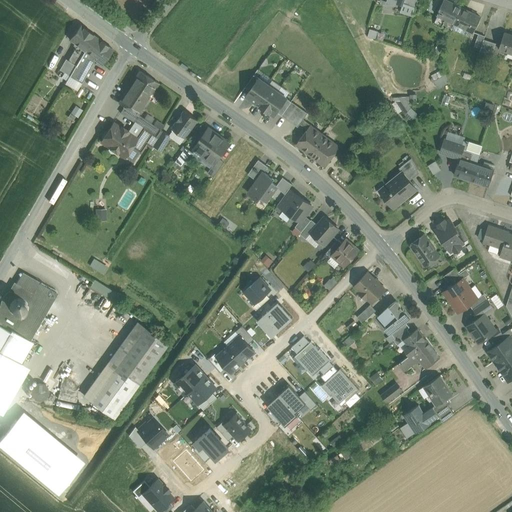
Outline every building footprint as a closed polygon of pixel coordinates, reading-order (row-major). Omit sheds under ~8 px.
[(431,0),(427,9),(433,12),(439,0),(431,0)] [(446,0),(443,0),(437,14),(434,22),(442,26),(446,19),(455,23),(462,8),(446,0)] [(480,17),(462,8),(455,23),(452,29),(465,35),(468,30),(472,32),(480,17)] [(96,36),(80,25),(69,40),(74,44),(73,45),(77,48),(78,47),(80,48),(77,52),(74,50),(68,60),(68,61),(76,66),(84,51),(95,36),(96,36)] [(369,28),(367,36),(375,38),(376,30),(369,28)] [(511,35),(504,33),(499,49),(511,53),(511,35)] [(485,36),(478,34),(474,46),(481,48),(480,48),(485,36)] [(96,36),(95,36),(84,51),(95,60),(101,64),(112,49),(96,36)] [(494,47),(487,45),(484,55),(491,57),(494,47)] [(70,76),(69,76),(82,83),(95,60),(84,51),(70,76)] [(68,60),(66,59),(59,70),(70,76),(76,66),(68,61),(68,60)] [(139,71),(118,103),(124,107),(137,115),(138,115),(148,98),(153,90),(157,82),(139,71)] [(254,75),(245,87),(250,91),(259,79),(254,75)] [(434,81),(438,89),(448,83),(444,76),(434,81)] [(250,91),(246,96),(256,103),(268,86),(259,79),(250,91)] [(49,85),(60,92),(63,87),(51,81),(49,85)] [(268,86),(256,103),(265,110),(277,92),(268,86)] [(153,90),(148,98),(155,103),(160,95),(153,90)] [(277,92),(265,110),(273,116),(276,112),(286,98),(277,92)] [(393,96),(394,112),(404,112),(405,119),(412,119),(411,95),(393,96)] [(286,98),(276,112),(281,116),(291,102),(286,98)] [(291,102),(281,116),(287,120),(297,106),(291,102)] [(75,104),(68,116),(74,120),(81,108),(75,104)] [(297,106),(287,120),(292,123),(302,109),(297,106)] [(120,113),(133,121),(137,115),(124,107),(120,113)] [(302,109),(292,123),(298,127),(303,119),(307,113),(302,109)] [(184,111),(171,128),(174,130),(185,138),(198,120),(184,111)] [(162,131),(138,115),(137,115),(133,121),(158,138),(162,131)] [(312,126),(303,119),(300,124),(308,130),(296,145),(308,153),(322,134),(311,127),(312,126)] [(133,121),(143,128),(136,138),(136,139),(131,147),(140,153),(146,144),(151,148),(152,146),(153,146),(158,138),(133,121)] [(128,131),(122,127),(121,128),(113,123),(108,131),(104,132),(101,136),(102,140),(101,141),(124,157),(131,147),(136,139),(136,138),(127,132),(128,131)] [(442,123),(440,130),(450,133),(452,126),(442,123)] [(208,128),(193,149),(204,156),(219,136),(208,128)] [(174,130),(170,136),(181,144),(185,138),(174,130)] [(170,136),(162,131),(158,138),(153,146),(161,151),(170,136)] [(338,147),(322,134),(308,153),(325,166),(338,147)] [(219,136),(204,156),(214,164),(218,159),(229,143),(219,136)] [(464,145),(445,139),(440,152),(459,158),(460,157),(477,163),(480,154),(463,148),(464,145)] [(185,148),(175,162),(182,167),(193,153),(185,148)] [(477,163),(460,157),(459,158),(454,175),(471,181),(477,163)] [(214,164),(207,173),(213,177),(224,163),(218,159),(214,164)] [(411,159),(399,168),(402,173),(403,172),(409,180),(418,173),(411,159)] [(258,160),(248,174),(257,181),(263,172),(264,172),(268,167),(258,160)] [(435,160),(428,165),(433,173),(440,169),(435,160)] [(494,168),(477,163),(471,181),(488,186),(494,168)] [(257,181),(248,193),(257,200),(259,196),(266,201),(276,187),(277,186),(276,186),(270,181),(272,179),(264,172),(263,172),(257,181)] [(402,173),(386,185),(391,191),(383,197),(392,208),(414,191),(407,183),(410,181),(409,180),(403,172),(402,173)] [(283,177),(276,186),(277,186),(276,187),(285,194),(288,190),(292,184),(283,177)] [(285,194),(278,204),(284,209),(295,194),(288,190),(285,194)] [(312,205),(295,194),(284,209),(284,210),(300,221),(304,215),(312,205)] [(94,219),(106,219),(106,208),(94,208),(94,219)] [(300,221),(296,226),(302,231),(310,220),(304,215),(300,221)] [(317,225),(310,233),(311,233),(325,245),(338,229),(324,217),(317,225)] [(223,218),(219,223),(225,228),(229,223),(223,218)] [(450,219),(446,222),(444,220),(438,225),(439,227),(435,230),(451,252),(454,249),(455,251),(462,247),(460,245),(463,243),(456,232),(458,232),(455,227),(450,219)] [(302,231),(300,234),(306,239),(311,233),(310,233),(317,225),(311,220),(310,220),(302,231)] [(468,239),(460,223),(455,227),(458,232),(456,232),(463,243),(468,239)] [(511,234),(509,234),(509,232),(489,225),(483,242),(502,248),(500,256),(511,259),(511,234)] [(439,256),(424,235),(415,241),(417,243),(412,247),(425,266),(439,256)] [(338,239),(326,253),(331,257),(333,255),(333,254),(342,243),(338,239)] [(342,243),(333,254),(333,255),(338,260),(337,261),(344,267),(358,250),(346,239),(342,243)] [(266,254),(261,259),(267,266),(272,261),(266,254)] [(105,272),(108,264),(92,258),(89,267),(105,272)] [(308,270),(314,263),(310,259),(304,267),(308,270)] [(455,268),(443,276),(447,282),(451,279),(459,274),(455,268)] [(459,274),(451,279),(455,284),(463,278),(470,274),(466,268),(459,274)] [(12,290),(9,291),(6,294),(3,297),(1,301),(1,305),(0,305),(0,391),(6,381),(5,380),(56,292),(22,273),(12,290)] [(367,273),(355,286),(360,291),(359,293),(366,299),(367,298),(372,303),(376,298),(381,298),(381,294),(385,289),(367,273)] [(324,285),(329,290),(337,281),(333,277),(331,279),(330,279),(324,285)] [(259,278),(245,291),(255,303),(266,294),(270,290),(259,278)] [(455,284),(443,292),(450,302),(475,285),(475,284),(470,288),(463,278),(455,284)] [(89,287),(106,295),(110,287),(93,279),(89,287)] [(475,285),(450,302),(458,312),(469,304),(477,299),(477,298),(470,289),(475,285)] [(85,316),(106,328),(113,317),(119,321),(122,314),(117,311),(121,305),(98,292),(85,316)] [(491,296),(497,307),(502,304),(497,293),(491,296)] [(270,298),(266,294),(255,303),(252,306),(256,310),(270,298)] [(477,299),(469,304),(472,309),(487,299),(484,294),(477,298),(477,299)] [(487,299),(472,309),(478,318),(484,314),(484,315),(494,308),(487,299)] [(396,301),(390,306),(378,317),(387,326),(385,328),(390,335),(391,334),(406,323),(410,319),(396,301)] [(293,318),(281,305),(272,312),(270,310),(257,321),(267,331),(270,329),(274,334),(293,318)] [(370,305),(357,317),(362,323),(376,311),(370,305)] [(478,318),(467,326),(479,342),(489,335),(495,331),(495,330),(484,315),(484,314),(478,318)] [(359,325),(355,321),(354,321),(346,326),(350,331),(354,328),(354,329),(359,325)] [(406,323),(391,334),(395,338),(395,339),(407,329),(409,328),(406,323)] [(142,325),(110,369),(126,380),(129,376),(139,384),(168,344),(142,325)] [(240,335),(248,344),(254,339),(242,326),(236,331),(240,336),(240,335)] [(411,334),(403,340),(404,340),(409,346),(404,350),(409,356),(427,341),(418,328),(411,334)] [(498,328),(495,330),(495,331),(489,335),(492,341),(497,337),(502,334),(498,328)] [(407,329),(395,339),(395,338),(393,340),(398,345),(404,340),(403,340),(411,334),(407,329)] [(502,334),(497,337),(501,342),(509,336),(509,337),(511,334),(511,331),(510,329),(502,334)] [(240,336),(228,346),(243,363),(255,352),(248,344),(240,335),(240,336)] [(343,342),(348,347),(355,341),(350,335),(343,342)] [(292,347),(298,354),(310,343),(304,336),(292,347)] [(501,342),(488,351),(491,356),(495,357),(496,359),(511,347),(511,340),(509,337),(509,336),(501,342)] [(298,354),(293,358),(298,364),(300,362),(313,376),(320,370),(330,361),(331,360),(320,348),(319,350),(311,341),(310,343),(298,354)] [(409,356),(398,364),(403,371),(415,362),(416,364),(420,361),(426,368),(440,357),(427,341),(409,356)] [(243,363),(228,346),(217,356),(227,367),(231,373),(243,363)] [(511,347),(496,359),(495,357),(491,356),(501,369),(511,361),(511,347)] [(221,372),(227,367),(217,356),(215,353),(209,359),(221,372)] [(334,366),(330,361),(320,370),(324,374),(334,366)] [(511,361),(501,369),(509,381),(511,378),(511,361)] [(195,366),(175,383),(185,395),(189,392),(205,377),(195,366)] [(338,371),(334,366),(324,374),(321,376),(326,381),(338,371)] [(110,369),(88,400),(114,418),(139,384),(129,376),(126,380),(110,369)] [(338,371),(326,381),(321,386),(331,396),(332,395),(341,405),(345,402),(356,392),(359,389),(340,369),(338,371)] [(376,371),(370,376),(376,384),(382,378),(376,371)] [(440,375),(423,387),(435,405),(433,406),(436,412),(448,405),(445,400),(453,394),(440,375)] [(215,388),(205,377),(189,392),(199,403),(211,392),(215,388)] [(48,395),(49,392),(48,388),(46,385),(43,383),(39,383),(36,383),(33,385),(31,388),(30,392),(31,395),(33,398),(36,400),(39,401),(43,400),(46,398),(48,395)] [(397,383),(382,395),(387,402),(402,390),(397,383)] [(290,385),(279,395),(295,413),(305,404),(306,403),(299,396),(290,385)] [(305,391),(299,396),(306,403),(305,404),(311,410),(317,405),(305,391)] [(211,392),(199,403),(204,409),(217,398),(211,392)] [(356,392),(345,402),(350,407),(361,397),(356,392)] [(279,395),(267,406),(271,410),(282,422),(285,426),(297,415),(295,413),(279,395)] [(424,412),(419,404),(405,413),(410,421),(410,425),(413,430),(417,430),(417,432),(431,423),(430,422),(439,416),(436,412),(433,406),(424,412)] [(448,405),(436,412),(439,416),(442,422),(454,413),(448,405)] [(0,438),(0,440),(59,490),(84,460),(24,409),(0,438)] [(282,422),(271,410),(267,414),(278,426),(282,422)] [(237,414),(225,424),(224,425),(234,436),(238,441),(251,429),(237,414)] [(153,448),(168,434),(154,419),(147,424),(145,423),(137,430),(147,442),(153,448)] [(229,441),(234,436),(224,425),(225,424),(223,422),(217,427),(229,441)] [(140,448),(147,442),(137,430),(135,427),(129,436),(140,448)] [(228,450),(210,429),(195,442),(198,446),(201,448),(205,444),(213,454),(212,454),(213,455),(217,460),(228,450)] [(201,448),(198,446),(193,450),(205,462),(213,455),(212,454),(213,454),(205,444),(201,448)] [(200,466),(205,462),(193,450),(193,449),(188,453),(200,466)] [(204,471),(200,466),(188,453),(186,450),(173,462),(191,483),(204,471)] [(319,465),(326,473),(330,469),(324,461),(319,465)] [(142,493),(143,493),(159,511),(174,498),(169,491),(170,490),(165,485),(164,486),(158,479),(149,487),(142,493)] [(142,493),(149,487),(144,481),(133,491),(138,497),(143,493),(142,493)] [(289,488),(294,495),(303,488),(298,481),(289,488)] [(211,511),(203,502),(195,509),(191,511),(211,511)]
